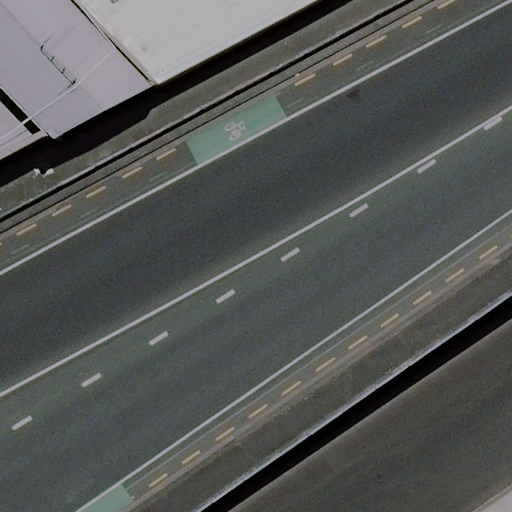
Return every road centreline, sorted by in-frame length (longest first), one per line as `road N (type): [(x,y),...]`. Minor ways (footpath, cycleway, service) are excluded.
road 1 (secondary): [(0,399),(511,115)]
road 2 (unclassified): [(323,511),(511,383)]
